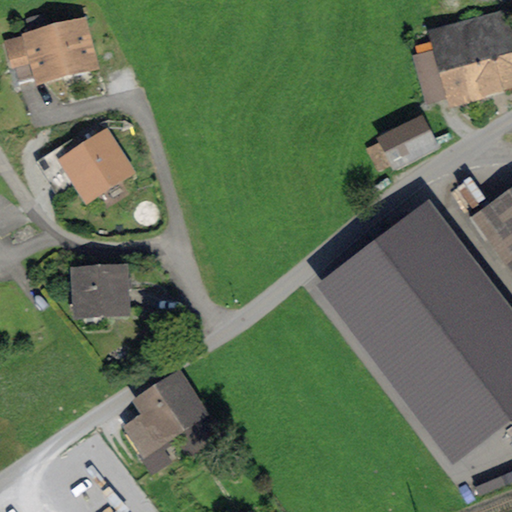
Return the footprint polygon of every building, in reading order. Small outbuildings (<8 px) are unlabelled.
[(481,23),(485,38),(466,43),(463,32),(440,39),(456,98),(511,82),(511,52),(502,17),(481,23)] [(91,67),(80,28),(31,41),(42,80),(91,67)] [(372,150),(380,165),(389,160),(392,166),(429,146),(415,120),(378,140),(380,145),(372,150)] [(85,149),(78,138),(36,166),(58,199),(73,189),(88,212),(138,178),(109,134),(85,149)] [(511,184),(467,217),(511,279),(511,184)] [(450,469),(511,421),(511,312),(429,202),(314,290),(450,469)] [(127,315),(123,262),(65,267),(69,319),(127,315)] [(205,415),(175,370),(126,402),(135,415),(117,426),(138,458),(205,415)]
